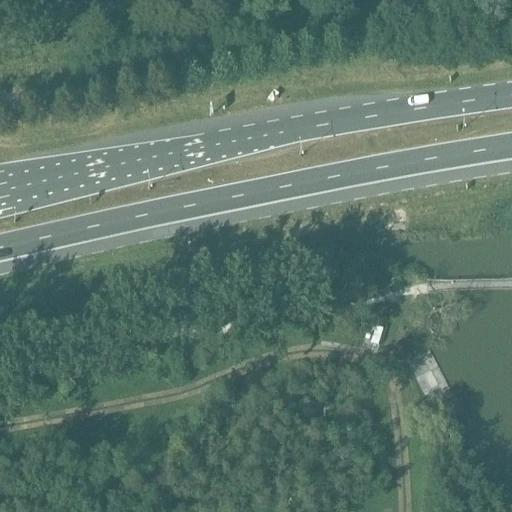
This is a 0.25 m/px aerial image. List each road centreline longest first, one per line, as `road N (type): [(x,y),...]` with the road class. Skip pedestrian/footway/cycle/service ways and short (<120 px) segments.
road 1 (primary): [(451,104),(355,105),(0,167)]
road 2 (primary): [(305,184),(126,266),(0,298)]
road 3 (primary): [(318,138),(0,213)]
road 4 (primary): [(0,187),(279,135),(318,138)]
road 5 (primary): [(0,249),(305,184)]
road 6 (primary): [(305,184),(475,167)]
road 7 (primary): [(451,104),(318,138)]
